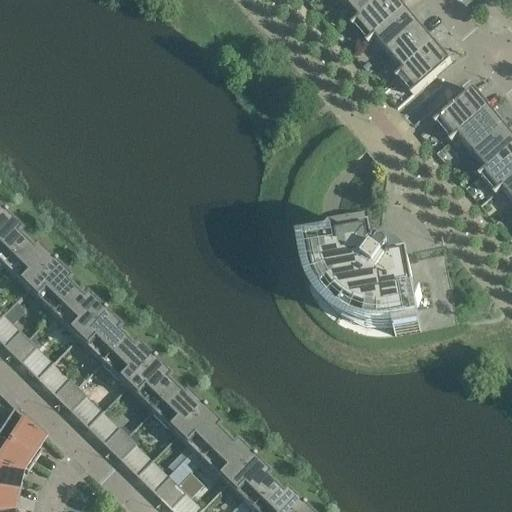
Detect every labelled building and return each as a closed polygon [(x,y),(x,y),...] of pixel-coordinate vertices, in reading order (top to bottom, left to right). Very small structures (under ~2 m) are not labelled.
[(387,0),(352,0),(343,8),(346,5),(360,22),(355,26),(355,27),(387,0)] [(407,14),(395,0),(387,0),(355,27),(356,28),(359,25),(373,41),(370,44),(370,45),(407,14)] [(421,31),(407,14),(370,45),(371,45),(376,41),(390,57),(387,60),(421,31)] [(436,48),(421,31),(387,60),(391,58),(404,74),(399,79),(436,48)] [(452,67),(436,48),(399,79),(400,80),(403,77),(417,94),(414,96),(415,98),(452,67)] [(454,143),(490,112),(475,94),(438,125),(439,126),(442,124),(456,140),(453,143),(454,143)] [(471,158),(505,130),(490,112),(454,143),(454,144),(460,139),(473,156),(471,158)] [(483,178),(511,153),(511,138),(505,130),(471,158),(474,156),(488,173),(482,177),(483,178)] [(498,196),(511,183),(511,153),(483,178),(483,179),(486,176),(500,192),(497,195),(498,196)] [(511,183),(498,196),(504,192),(511,201),(511,183)] [(458,328),(459,327),(446,256),(410,263),(409,262),(407,263),(405,255),(405,252),(403,249),(402,247),(400,245),(398,243),(396,242),(394,240),(391,239),(389,238),(386,238),(384,237),(381,238),(373,239),(372,236),(372,237),(367,212),(296,225),(296,226),(305,276),(306,281),(307,286),(309,290),(311,295),(313,299),(316,303),(318,307),(321,311),(325,315),(328,319),(332,322),(335,325),(340,328),(344,330),(348,333),(353,335),(357,336),(362,338),(367,339),(372,340),(376,340),(381,340),(386,340),(391,340),(396,339),(458,328)] [(5,218),(0,223),(0,267),(3,270),(29,243),(5,220),(6,219),(5,218)] [(29,243),(3,270),(27,295),(55,267),(53,266),(52,267),(29,243)] [(55,267),(27,295),(52,319),(79,292),(55,269),(56,268),(55,267)] [(79,292),(52,319),(77,343),(104,316),(103,314),(102,315),(79,292)] [(104,316),(77,343),(102,368),(128,341),(105,318),(105,317),(104,316)] [(12,360),(28,344),(20,335),(4,352),(12,360)] [(128,341),(102,368),(127,392),(154,364),(153,363),(152,364),(128,341)] [(28,344),(12,360),(21,368),(37,352),(28,344)] [(154,364),(127,392),(152,416),(178,390),(154,366),(155,365),(154,364)] [(70,384),(54,400),(62,409),(78,392),(70,384)] [(178,390),(152,416),(177,441),(204,413),(203,412),(202,413),(178,390)] [(78,392),(62,409),(70,417),(86,401),(78,392)] [(41,457),(37,454),(42,447),(32,438),(35,432),(16,413),(0,436),(0,444),(34,468),(41,457)] [(193,457),(169,482),(177,490),(202,465),(228,438),(204,415),(205,414),(204,413),(177,441),(193,457)] [(112,457),(128,441),(119,433),(103,449),(112,457)] [(228,438),(202,465),(226,490),(254,462),(252,461),(251,462),(228,438)] [(128,441),(112,457),(120,466),(136,449),(128,441)] [(34,468),(0,444),(0,473),(18,482),(22,476),(27,479),(34,468)] [(254,462),(226,490),(249,511),(253,511),(277,487),(254,464),(255,463),(254,462)] [(18,482),(0,473),(0,498),(19,503),(22,490),(17,489),(18,482)] [(169,482),(153,498),(162,506),(177,490),(169,482)] [(277,487),(253,511),(301,511),(303,511),(302,509),(301,510),(277,487)] [(172,511),(186,498),(177,490),(162,506),(167,511),(172,511)] [(16,511),(19,503),(0,498),(0,511),(16,511)]
